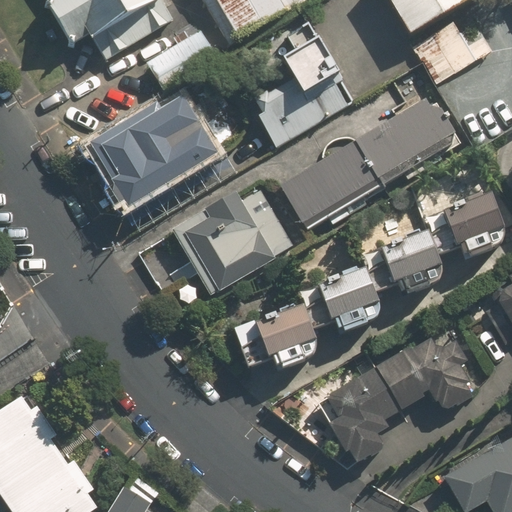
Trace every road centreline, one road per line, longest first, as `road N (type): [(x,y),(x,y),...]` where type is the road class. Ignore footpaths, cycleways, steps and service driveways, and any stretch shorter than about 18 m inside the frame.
road 1 (residential): [(303,511),(212,439),(107,303)]
road 2 (residential): [(107,303),(0,140)]
road 3 (residential): [(0,374),(107,303)]
